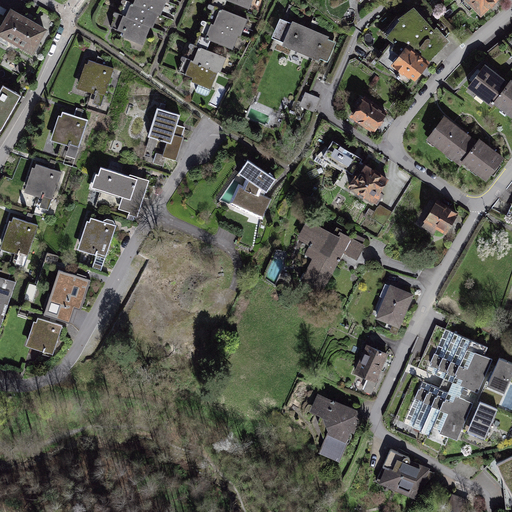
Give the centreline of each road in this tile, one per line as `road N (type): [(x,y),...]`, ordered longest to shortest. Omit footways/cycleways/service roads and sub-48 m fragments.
road 1 (residential): [(479,207),(416,321),(375,421),(380,433),(488,495),(489,511)]
road 2 (residential): [(0,382),(26,387),(67,365),(144,226),(215,125)]
road 3 (residential): [(395,149),(349,129),(327,105),(356,33),(395,0)]
road 4 (residential): [(511,12),(451,63),(399,124),(395,149)]
road 5 (residential): [(0,160),(39,91),(67,12)]
